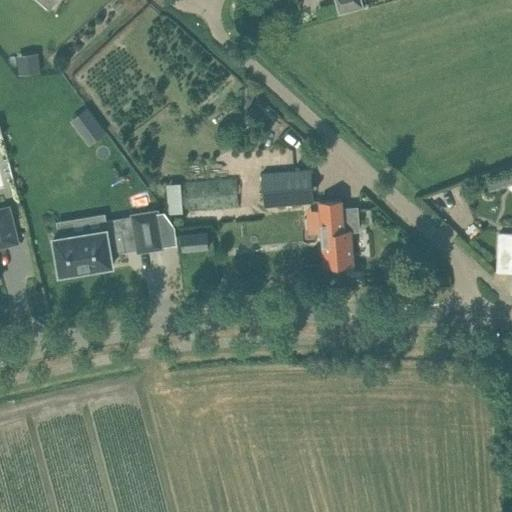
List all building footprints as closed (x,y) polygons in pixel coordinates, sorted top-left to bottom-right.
[(364,6),(362,0),(335,0),(339,13),(364,6)] [(39,59),(17,60),(18,74),(41,72),(39,59)] [(87,107),(76,115),(85,127),(96,119),(87,107)] [(314,200),(311,169),(262,172),(264,204),(314,200)] [(237,177),(166,181),(168,210),(239,206),(237,177)] [(320,200),(326,265),(354,263),(351,230),(360,229),(358,206),(342,207),(342,198),(320,200)] [(11,204),(0,206),(0,247),(20,242),(11,204)] [(132,213),(138,251),(165,247),(159,209),(132,213)] [(80,270),(95,267),(94,267),(111,264),(112,264),(114,264),(113,262),(111,252),(127,250),(123,228),(108,231),(107,230),(108,230),(108,227),(105,228),(106,228),(56,236),(54,236),(55,238),(60,270),(60,271),(60,273),(62,272),(79,269),(80,270)] [(181,233),(183,249),(210,247),(208,231),(181,233)] [(511,270),(511,232),(499,232),(498,270),(511,270)]
